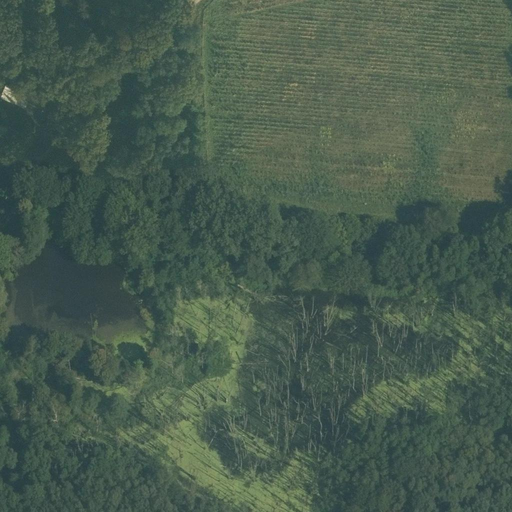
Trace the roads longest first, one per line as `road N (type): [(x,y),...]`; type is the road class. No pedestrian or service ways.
road 1 (track): [(192,0),(34,167),(0,236)]
road 2 (track): [(213,206),(511,234)]
road 3 (track): [(337,311),(511,301)]
road 4 (track): [(0,395),(26,472),(19,511)]
road 5 (track): [(175,179),(140,171),(93,101)]
